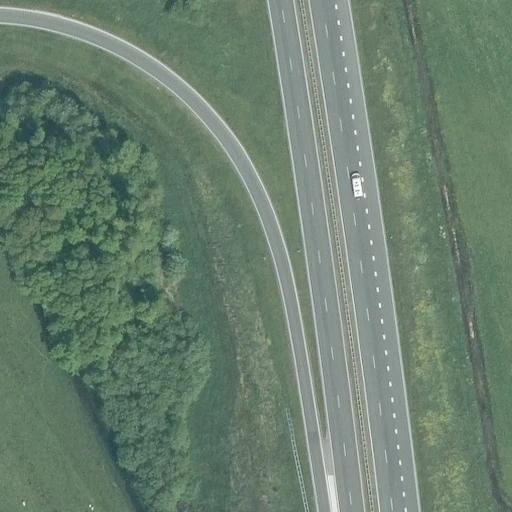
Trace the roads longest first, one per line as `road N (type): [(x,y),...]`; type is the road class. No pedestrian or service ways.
road 1 (trunk): [(0,16),(82,33),(139,59),(208,117),(249,175),(289,292),(324,511)]
road 2 (trunk): [(279,0),(349,511)]
road 3 (trunk): [(389,511),(320,0)]
